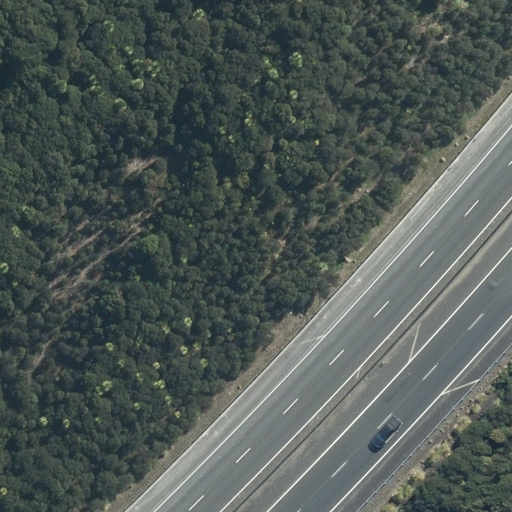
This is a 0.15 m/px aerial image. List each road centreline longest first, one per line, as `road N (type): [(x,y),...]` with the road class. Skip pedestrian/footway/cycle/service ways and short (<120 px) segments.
road 1 (motorway): [(186,511),(511,158)]
road 2 (motorway): [(511,278),(299,511)]
